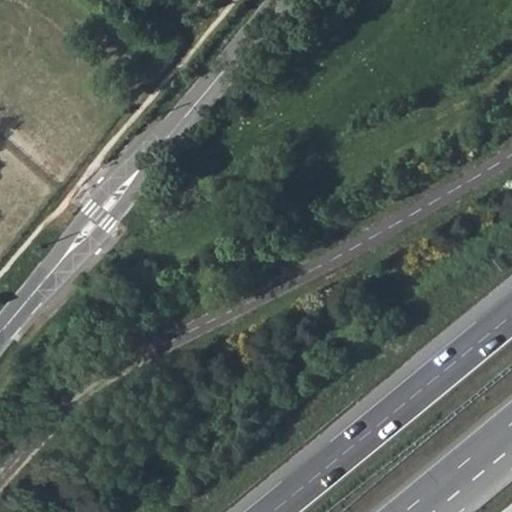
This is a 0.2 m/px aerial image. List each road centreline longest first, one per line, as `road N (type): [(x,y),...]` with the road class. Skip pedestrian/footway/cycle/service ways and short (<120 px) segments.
road 1 (tertiary): [(0,336),(282,0)]
road 2 (trunk): [(511,315),(271,511)]
road 3 (trunk): [(404,511),(511,423)]
